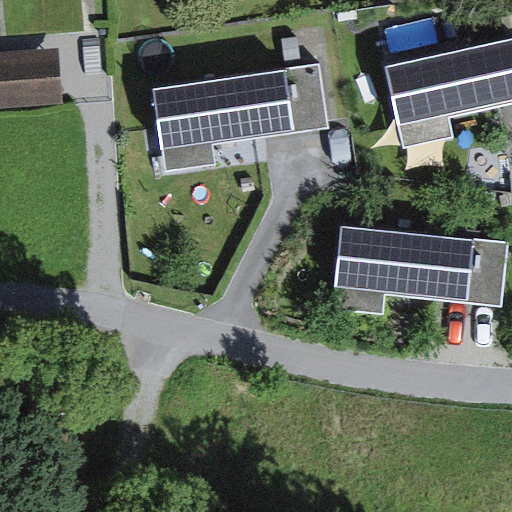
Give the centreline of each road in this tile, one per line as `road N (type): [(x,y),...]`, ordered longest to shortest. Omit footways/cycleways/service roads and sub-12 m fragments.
road 1 (residential): [(122,312),(348,367),(511,386)]
road 2 (track): [(122,312),(0,309)]
